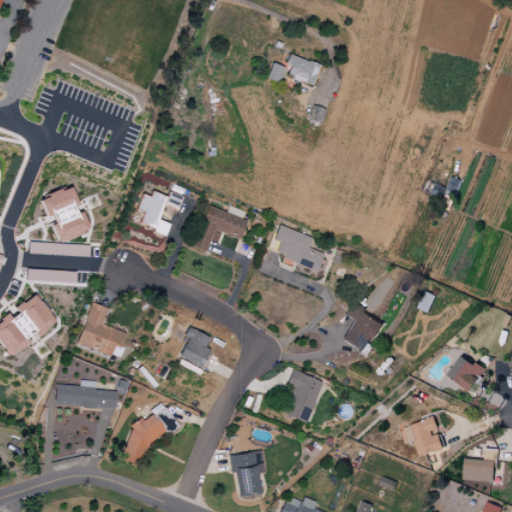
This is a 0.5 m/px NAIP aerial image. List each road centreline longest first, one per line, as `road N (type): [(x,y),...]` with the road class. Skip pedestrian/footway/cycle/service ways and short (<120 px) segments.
road 1 (residential): [(0,498),(88,478),(188,511)]
road 2 (residential): [(252,355),(181,509)]
road 3 (residential): [(123,271),(225,318),(249,339),(252,355)]
